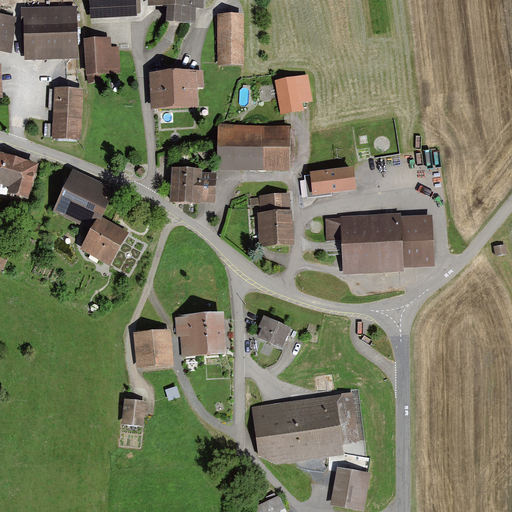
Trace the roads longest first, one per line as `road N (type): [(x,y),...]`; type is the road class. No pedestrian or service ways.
road 1 (unclassified): [(0,135),(150,195),(283,290),(396,313)]
road 2 (track): [(237,511),(238,437),(207,418),(185,389),(171,326),(146,287)]
road 3 (unclassified): [(396,313),(403,511)]
road 4 (unclassified): [(396,313),(444,277),(511,199)]
road 5 (track): [(18,0),(23,95),(15,140)]
road 6 (unknown): [(237,364),(264,378),(299,342),(359,338)]
